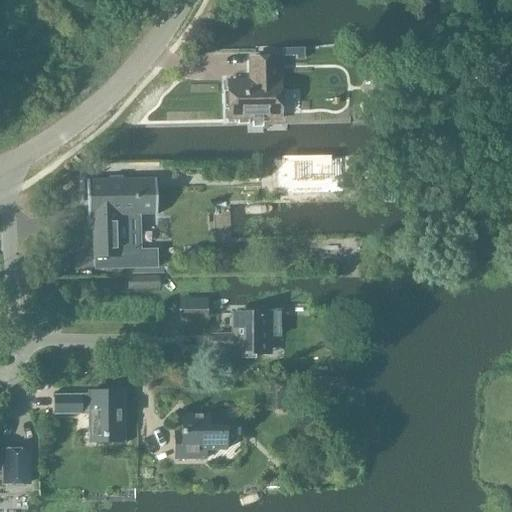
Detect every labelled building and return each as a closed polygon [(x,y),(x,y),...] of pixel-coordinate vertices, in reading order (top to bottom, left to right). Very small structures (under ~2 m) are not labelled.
[(300,56),(285,56),(285,67),(300,67),(300,56)] [(277,82),(277,58),(250,58),(251,71),(252,71),(252,82),(228,83),(229,119),(263,118),(263,120),(281,119),(280,82),(277,82)] [(108,181),(87,182),(88,216),(92,216),(94,258),(100,258),(100,270),(157,268),(157,250),(140,250),(126,251),(125,215),(139,214),(156,214),(155,179),(121,181),(121,177),(108,177),(108,181)] [(126,291),(159,291),(159,276),(126,276),(126,291)] [(178,311),(178,325),(205,325),(205,310),(205,298),(178,298),(178,311)] [(270,354),(270,336),(279,336),(279,314),(233,314),(233,336),(214,336),(214,350),(233,350),(233,354),(270,354)] [(123,442),(123,393),(89,393),(89,396),(55,397),(55,414),(89,414),(89,442),(123,442)] [(284,393),(265,394),(266,411),(285,410),(284,393)] [(175,460),(205,459),(205,450),(226,450),(226,435),(238,435),(238,412),(204,412),(204,416),(181,416),(182,443),(175,444),(175,460)] [(0,453),(0,470),(4,470),(4,485),(28,484),(27,450),(3,451),(3,454),(0,453)]
